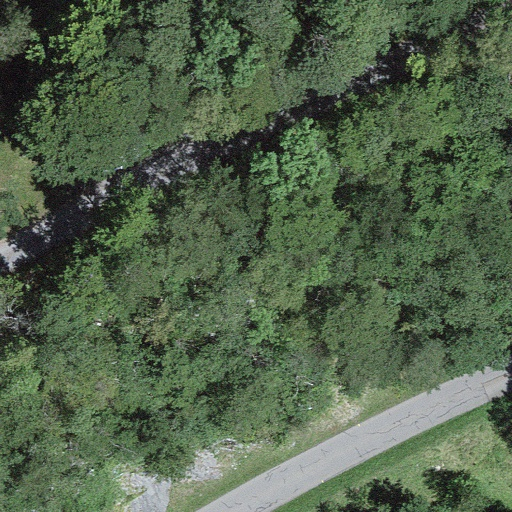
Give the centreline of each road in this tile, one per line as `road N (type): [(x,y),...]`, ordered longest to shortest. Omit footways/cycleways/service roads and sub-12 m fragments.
road 1 (track): [(0,244),(413,40),(511,8)]
road 2 (unclassified): [(511,371),(233,511)]
